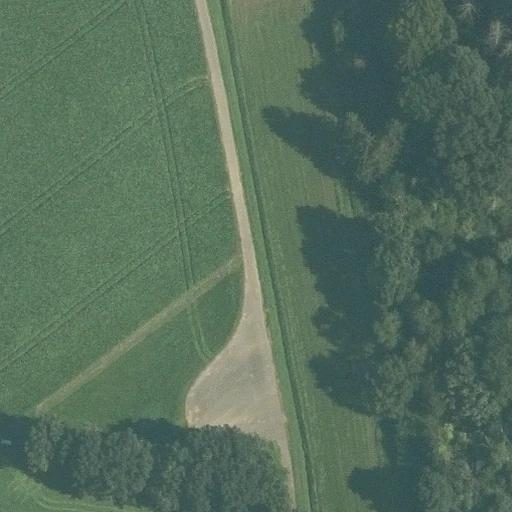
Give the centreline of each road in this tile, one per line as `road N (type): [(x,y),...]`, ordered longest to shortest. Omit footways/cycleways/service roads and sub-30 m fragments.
road 1 (track): [(296,511),(207,0)]
road 2 (track): [(322,0),(406,511)]
